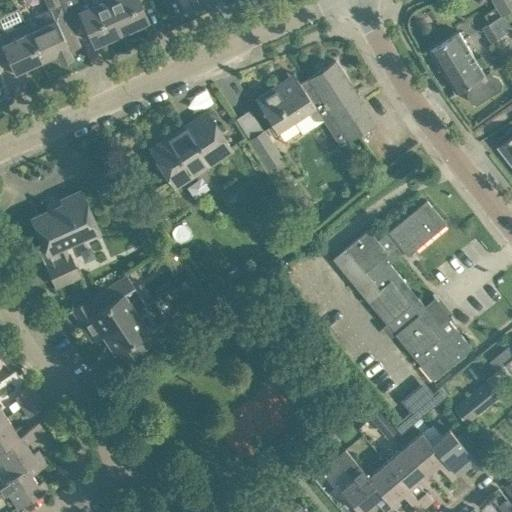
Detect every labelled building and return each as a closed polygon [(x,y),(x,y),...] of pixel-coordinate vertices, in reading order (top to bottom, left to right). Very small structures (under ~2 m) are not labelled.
[(75,33),(60,0),(45,0),(49,7),(23,19),(42,61),(56,54),(59,62),(72,56),(70,50),(81,45),(75,33)] [(61,0),(60,0),(68,16),(80,11),(94,44),(121,32),(106,0),(102,0),(92,5),(89,0),(61,0)] [(138,0),(106,0),(121,32),(147,20),(138,0)] [(184,11),(196,6),(194,3),(197,2),(195,0),(165,0),(171,13),(183,8),(184,11)] [(511,0),(492,0),(502,16),(504,15),(511,9),(511,0)] [(502,16),(484,26),(493,40),(511,29),(511,28),(504,15),(502,16)] [(14,73),(42,61),(23,19),(0,29),(0,55),(5,53),(14,73)] [(466,86),(469,90),(468,95),(472,102),(478,103),(494,94),(495,88),(491,81),(485,80),(483,75),(486,74),(460,31),(431,49),(457,92),(466,86)] [(339,145),(375,122),(335,60),(299,83),(323,119),(339,145)] [(293,73),(255,98),(276,131),(293,120),(302,133),(323,119),(299,83),(293,73)] [(184,126),(150,148),(175,187),(232,150),(206,111),(184,126)] [(267,169),(283,158),(263,128),(247,139),(267,169)] [(511,135),(499,146),(511,162),(511,135)] [(46,264),(56,286),(78,276),(69,254),(67,254),(63,244),(97,229),(80,190),(61,199),(63,203),(31,217),(47,251),(42,253),(47,263),(46,264)] [(426,307),(389,263),(404,251),(407,255),(446,223),(426,199),(377,239),(368,228),(332,257),(433,379),(472,347),(446,317),(433,301),(426,307)] [(164,260),(175,253),(171,246),(160,253),(164,260)] [(103,333),(146,304),(125,273),(93,294),(101,306),(82,319),(95,338),(103,333)] [(134,339),(142,351),(174,330),(153,299),(146,304),(103,333),(115,352),(134,339)] [(0,364),(14,356),(9,349),(0,354),(0,364)] [(324,359),(330,365),(331,367),(338,362),(331,354),(324,359)] [(10,372),(20,365),(14,356),(0,364),(0,379),(10,373),(10,372)] [(505,364),(511,371),(511,356),(501,365),(502,366),(505,364)] [(400,432),(447,394),(441,385),(433,392),(423,380),(400,399),(410,411),(394,424),(400,432)] [(500,396),(487,380),(453,408),(466,423),(500,396)] [(22,406),(39,395),(33,385),(15,396),(22,406)] [(28,416),(46,405),(39,395),(22,406),(28,416)] [(371,416),(376,423),(380,428),(390,420),(381,408),(371,416)] [(0,447),(19,435),(6,416),(0,420),(0,447)] [(11,475),(36,458),(26,442),(45,430),(39,421),(19,435),(0,447),(0,478),(2,482),(11,475)] [(475,459),(487,473),(496,466),(465,429),(456,437),(448,427),(440,434),(431,424),(428,427),(427,427),(421,432),(453,469),(458,465),(463,470),(475,459)] [(453,469),(421,432),(403,447),(426,473),(437,463),(451,480),(457,474),(453,469)] [(343,447),(333,456),(343,468),(353,479),(341,490),(359,511),(358,511),(361,511),(365,508),(368,511),(369,511),(379,504),(384,511),(383,511),(382,511),(398,511),(391,503),(369,477),(359,466),(343,447)] [(417,481),(426,473),(403,447),(386,462),(408,488),(410,487),(426,506),(433,500),(417,481)] [(9,493),(18,507),(48,487),(47,486),(42,489),(31,474),(47,463),(41,455),(36,458),(11,475),(2,482),(0,482),(0,493),(2,497),(9,493)] [(417,511),(418,511),(426,506),(410,487),(408,488),(386,462),(369,477),(391,503),(402,493),(417,511)]
